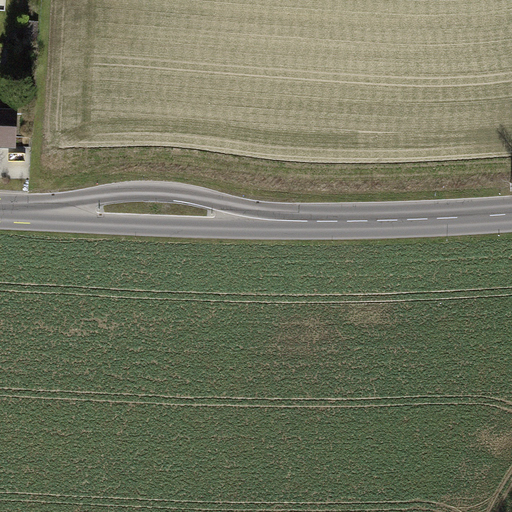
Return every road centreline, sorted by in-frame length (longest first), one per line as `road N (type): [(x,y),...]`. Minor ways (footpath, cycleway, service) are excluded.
road 1 (tertiary): [(282,224),(194,193),(154,188),(13,211)]
road 2 (tertiary): [(13,211),(282,224)]
road 3 (tertiary): [(511,212),(282,224)]
